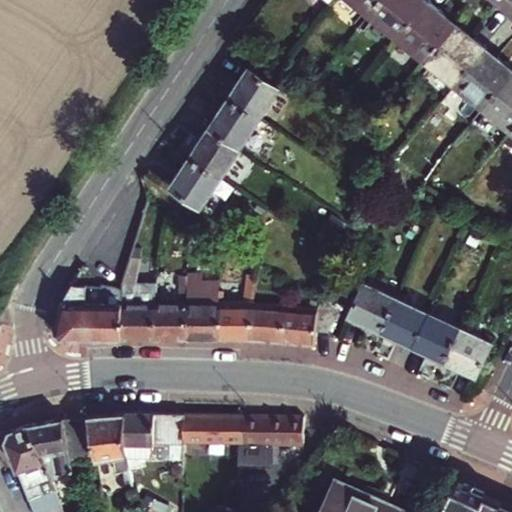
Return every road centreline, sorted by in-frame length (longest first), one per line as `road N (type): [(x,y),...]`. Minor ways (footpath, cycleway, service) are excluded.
road 1 (tertiary): [(28,388),(107,375),(281,379),(356,395),(483,445)]
road 2 (tertiary): [(227,0),(44,275),(31,314),(28,388)]
